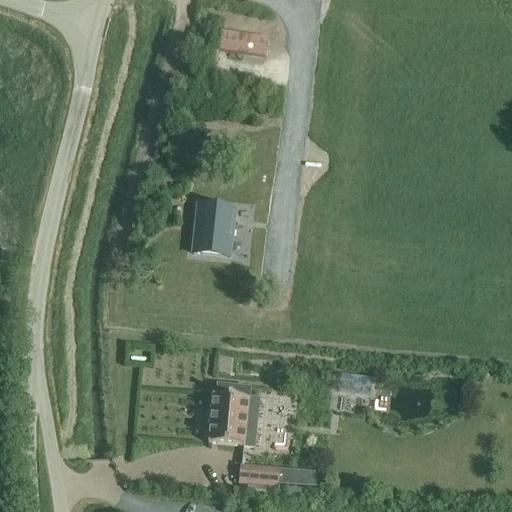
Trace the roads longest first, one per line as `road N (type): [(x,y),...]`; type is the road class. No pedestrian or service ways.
road 1 (unclassified): [(28,365),(39,272),(92,26)]
road 2 (unclassified): [(57,511),(28,365)]
road 3 (unclassified): [(31,511),(28,365)]
